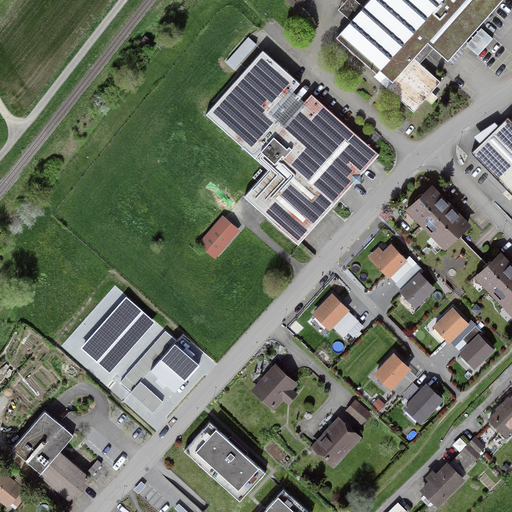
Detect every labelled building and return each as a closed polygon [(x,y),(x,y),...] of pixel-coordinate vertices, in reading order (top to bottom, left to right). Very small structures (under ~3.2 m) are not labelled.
[(366,0),(335,36),(377,72),(374,76),(413,110),(440,80),(419,62),(433,46),(448,59),(500,0),(366,0)] [(246,47),(235,59),(239,63),(256,44),(248,37),(243,44),(246,47)] [(300,83),(263,50),(207,113),(270,169),(245,197),(298,244),(353,183),(361,182),(360,175),(379,154),(311,93),(283,125),(272,115),(300,83)] [(511,126),(507,122),(475,153),(511,191),(511,126)] [(430,190),(408,210),(444,248),(466,227),(430,190)] [(214,253),(228,238),(216,227),(203,243),(214,253)] [(405,262),(391,247),(375,262),(388,277),(405,262)] [(511,272),(500,259),(477,279),(511,317),(511,315),(511,272)] [(433,290),(420,276),(403,291),(416,306),(433,290)] [(350,309),(333,292),(312,312),(330,329),(350,309)] [(82,347),(110,373),(156,322),(127,297),(106,321),(82,347)] [(468,321),(452,306),(433,325),(450,342),(451,341),(469,323),(468,321)] [(469,323),(451,341),(460,351),(479,333),(480,333),(482,331),(471,318),(468,321),(469,323)] [(130,392),(153,413),(164,401),(160,398),(154,393),(148,388),(143,383),(140,380),(150,369),(175,342),(176,341),(165,331),(162,334),(158,339),(153,345),(147,351),(143,356),(138,362),(133,368),(128,373),(123,379),(121,381),(131,391),(130,392)] [(480,333),(479,333),(460,351),(459,352),(475,368),(495,349),(480,333)] [(175,391),(199,364),(186,352),(175,342),(150,369),(162,380),(175,391)] [(411,367),(394,352),(374,372),(391,388),(392,387),(405,374),(411,367)] [(298,383),(275,362),(251,389),(274,409),(283,399),(288,403),(298,393),(293,389),(298,383)] [(402,393),(413,381),(405,374),(392,387),(400,395),(402,393)] [(409,400),(421,388),(413,381),(402,393),(409,400)] [(444,399),(427,382),(421,388),(409,400),(404,406),(421,422),(444,399)] [(509,395),(502,402),(511,412),(511,393),(510,396),(509,395)] [(385,404),(378,397),(372,404),(379,410),(385,404)] [(372,415),(356,400),(347,410),(362,425),(372,415)] [(497,409),(488,418),(504,435),(511,428),(511,412),(502,402),(496,408),(497,409)] [(45,409),(12,447),(41,471),(39,474),(70,500),(74,495),(77,497),(88,484),(84,481),(90,475),(60,450),(74,433),(45,409)] [(339,415),(311,446),(335,467),(362,436),(339,415)] [(265,471),(210,421),(184,449),(240,499),(265,471)] [(464,482),(446,465),(422,490),(440,507),(464,482)] [(0,472),(0,471),(0,502),(11,510),(25,489),(0,472)] [(146,485),(141,481),(134,489),(139,493),(146,485)] [(310,511),(284,488),(261,511),(310,511)] [(188,511),(179,503),(175,508),(179,511),(188,511)]
